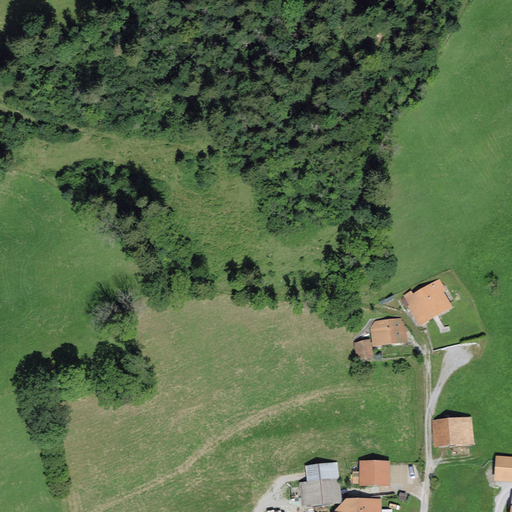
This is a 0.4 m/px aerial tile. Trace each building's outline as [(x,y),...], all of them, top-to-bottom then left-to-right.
[(420,330),(454,312),(445,294),(447,293),(441,282),(414,296),(412,292),(404,297),(410,307),(409,308),(420,330)] [(374,351),(409,347),(408,330),(405,327),(405,321),(403,321),(402,319),(376,322),(372,328),(374,351)] [(375,362),(371,341),(355,345),(359,365),(375,362)] [(434,353),(443,351),(441,341),(432,343),(434,353)] [(475,443),(473,416),(433,419),(435,446),(475,443)] [(511,480),(511,455),(496,455),(495,480),(511,480)] [(353,484),(359,484),(359,485),(390,485),(391,460),(360,459),(359,476),(353,475),(353,484)] [(342,502),(338,461),(305,464),(307,481),(299,482),(302,506),(342,502)] [(354,511),(355,497),(347,497),(334,511),(333,511),(354,511)] [(381,511),(382,497),(355,497),(354,511),(381,511)]
